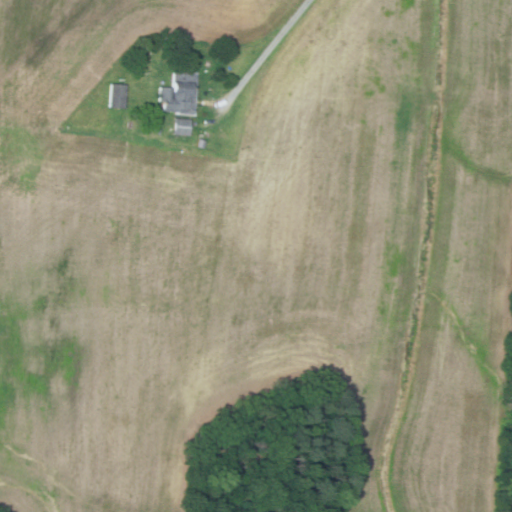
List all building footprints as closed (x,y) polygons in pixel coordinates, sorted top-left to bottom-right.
[(193,116),(173,115),(173,112),(160,112),(161,102),(157,102),(158,86),(171,87),(172,71),(196,73),(193,116)] [(124,109),(108,108),(109,84),(126,85),(124,109)] [(189,119),(188,135),(172,134),(173,118),(189,119)] [(159,135),(153,132),(156,127),(161,130),(159,135)] [(203,148),(196,146),(197,139),(204,141),(203,148)]
